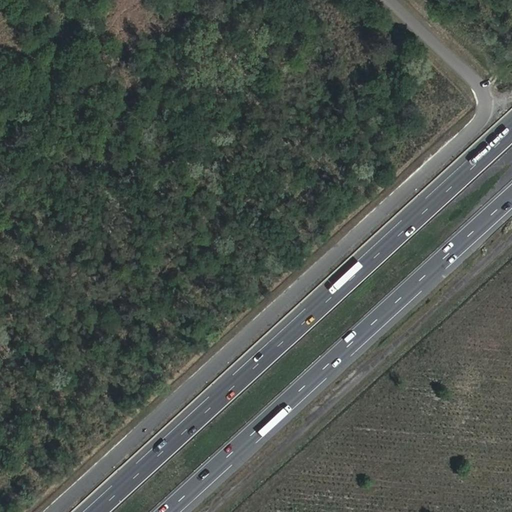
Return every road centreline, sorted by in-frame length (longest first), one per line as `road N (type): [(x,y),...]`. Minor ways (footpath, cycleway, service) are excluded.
road 1 (unclassified): [(53,511),(483,121),(490,106),(476,76),(394,0)]
road 2 (motorway): [(511,133),(97,511)]
road 3 (motorway): [(168,511),(511,198)]
road 4 (track): [(511,240),(216,511)]
